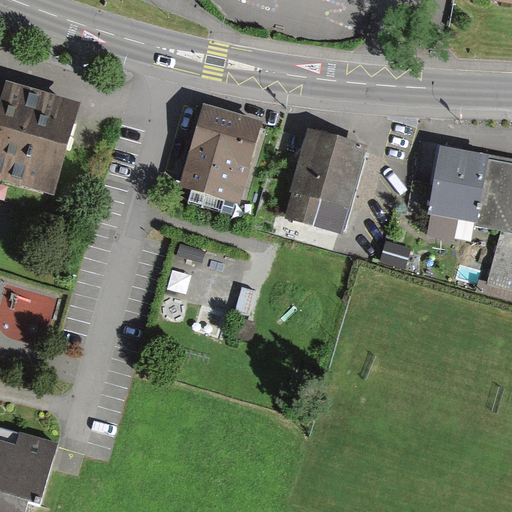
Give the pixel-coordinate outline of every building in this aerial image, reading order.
[(0,95),(0,178),(56,195),(83,100),(5,78),(0,95)] [(202,107),(182,189),(233,201),(253,120),(202,107)] [(305,129),(283,214),(318,223),(325,197),(343,201),(359,142),(305,129)] [(485,285),(511,290),(511,161),(440,146),(428,205),(471,214),(469,225),(496,231),(485,285)] [(193,198),(191,208),(224,212),(226,202),(193,198)] [(0,511),(25,511),(29,501),(42,504),(59,446),(0,428),(0,511)]
